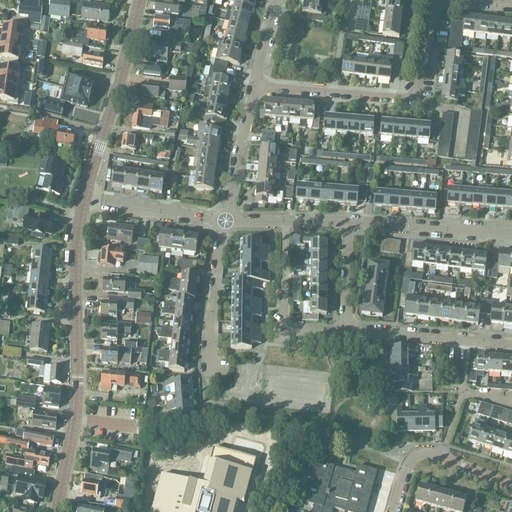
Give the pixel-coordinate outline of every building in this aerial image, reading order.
[(17,0),(17,3),(20,4),(19,8),(19,17),(28,18),(27,24),(37,25),(38,25),(41,25),(42,18),(42,16),(42,10),(38,10),(39,0),(17,0)] [(68,19),(70,2),(51,0),(50,17),(68,19)] [(233,13),(251,18),(253,8),(245,6),(246,0),(233,0),(233,3),(235,4),(233,13)] [(389,0),(387,0),(386,12),(404,14),(405,14),(406,2),(404,2),(389,0)] [(155,6),(155,9),(156,11),(156,12),(178,16),(180,6),(175,5),(160,3),(157,3),(157,5),(155,6)] [(84,5),(77,4),(76,18),(83,18),(82,20),(108,23),(110,8),(84,5)] [(327,7),(325,7),(304,4),(302,14),(311,15),(311,21),(324,23),(327,7)] [(210,8),(209,16),(216,17),(218,10),(210,8)] [(386,12),(384,23),(401,26),(403,26),(404,14),(386,12)] [(248,27),(251,18),(233,13),(230,23),(248,27)] [(370,15),(357,13),(357,20),(369,22),(370,15)] [(477,18),(465,16),(464,23),(463,29),(463,33),(475,35),(477,18)] [(41,25),(40,34),(48,35),(50,19),(42,18),(41,25)] [(155,18),(154,30),(160,31),(169,32),(171,32),(178,33),(178,30),(190,31),(191,22),(188,22),(176,21),(170,20),(166,19),(160,19),(155,18)] [(487,36),(489,19),(477,18),(475,35),(487,36)] [(498,38),(501,21),(489,19),(487,36),(498,38)] [(510,39),(511,26),(511,22),(501,21),(498,38),(510,39)] [(246,37),(248,27),(230,23),(228,32),(246,37)] [(399,38),(401,26),(384,23),(382,36),(399,38)] [(4,27),(2,38),(26,41),(27,31),(4,27)] [(74,33),(73,46),(83,47),(88,48),(89,41),(106,43),(106,42),(108,42),(109,36),(107,36),(107,31),(89,29),(88,36),(82,35),(82,34),(74,33)] [(243,47),(246,37),(228,32),(225,41),(225,42),(243,47)] [(176,42),(177,35),(164,34),(163,41),(176,42)] [(2,38),(1,48),(20,51),(24,52),(26,41),(2,38)] [(225,42),(225,41),(220,40),(218,50),(241,56),(243,47),(225,42)] [(179,54),(180,44),(161,42),(161,47),(149,46),(149,47),(147,47),(146,48),(145,50),(146,52),(148,52),(148,57),(158,58),(157,63),(167,64),(168,52),(175,53),(175,54),(179,54)] [(63,44),(62,54),(81,58),(83,47),(73,46),(63,44)] [(188,45),(187,52),(197,54),(198,46),(188,45)] [(1,48),(0,53),(0,58),(1,59),(0,64),(2,65),(3,64),(18,66),(20,51),(1,48)] [(241,56),(218,50),(215,60),(216,60),(214,66),(227,69),(228,63),(238,66),(241,56)] [(445,66),(462,68),(463,56),(447,54),(445,66)] [(102,68),(104,58),(85,55),(83,65),(102,68)] [(380,63),(378,80),(390,82),(393,59),(381,57),(380,63)] [(354,77),(356,60),(344,58),(342,75),(354,77)] [(366,78),(368,62),(356,60),(354,77),(366,78)] [(39,61),(38,77),(46,78),(48,62),(39,61)] [(378,80),(380,63),(368,62),(366,78),(378,80)] [(0,68),(0,79),(17,82),(20,66),(18,66),(3,64),(2,65),(2,69),(0,68)] [(166,75),(167,67),(163,66),(163,67),(144,65),(143,78),(161,80),(162,77),(165,77),(166,75)] [(225,75),(227,69),(214,66),(213,72),(225,75)] [(460,80),(462,68),(445,66),(444,78),(460,80)] [(213,72),(211,78),(214,79),(212,88),(230,92),(232,82),(224,80),(225,75),(213,72)] [(67,75),(64,89),(91,96),(91,94),(93,94),(94,89),(93,89),(94,82),(67,75)] [(170,85),(189,87),(191,80),(187,79),(171,77),(170,85)] [(460,87),(460,80),(444,78),(442,90),(465,93),(465,87),(460,87)] [(0,79),(0,89),(20,93),(21,82),(17,82),(0,79)] [(165,100),(165,92),(159,92),(160,87),(143,85),(142,97),(165,100)] [(187,94),(189,87),(170,85),(169,92),(185,94),(187,94)] [(228,101),(230,92),(212,88),(205,87),(203,96),(210,98),(228,101)] [(0,89),(0,100),(7,102),(7,104),(18,105),(20,93),(0,89)] [(40,101),(37,112),(62,118),(65,103),(87,109),(89,103),(91,103),(92,98),(90,98),(91,96),(64,89),(60,103),(59,105),(40,101)] [(464,98),(465,93),(442,90),(441,102),(457,104),(458,97),(464,98)] [(226,111),(228,101),(210,98),(208,107),(226,111)] [(277,119),(278,102),(265,101),(265,109),(261,109),(260,119),(265,119),(265,118),(276,119),(277,119)] [(289,120),(291,103),(278,102),(277,119),(276,119),(275,127),(282,128),(282,119),(289,120)] [(301,121),(303,104),(291,103),(289,120),(301,121)] [(151,118),(169,121),(170,113),(162,112),(161,113),(153,111),(153,106),(135,104),(133,116),(151,118)] [(319,131),(320,117),(314,117),(315,105),(303,104),(301,121),(300,129),(306,129),(306,121),(314,122),(313,130),(319,131)] [(203,106),(203,111),(207,112),(206,117),(204,123),(222,127),(223,121),(224,121),(226,121),(228,111),(227,111),(226,111),(208,107),(204,106),(203,106)] [(168,129),(169,121),(151,118),(133,116),(132,128),(149,131),(150,124),(160,125),(159,128),(168,129)] [(338,118),(326,117),(324,133),(337,134),(338,118)] [(348,135),(350,119),(338,118),(337,134),(348,135)] [(360,136),(362,120),(350,119),(348,135),(360,136)] [(362,120),(360,136),(373,137),(374,121),(362,120)] [(34,122),(32,133),(42,135),(43,133),(51,134),(55,135),(56,133),(59,133),(57,145),(73,148),(74,147),(75,146),(76,142),(75,141),(76,135),(64,133),(65,131),(60,131),(60,128),(57,127),(58,123),(45,121),(44,124),(34,122)] [(393,138),(394,123),(382,122),(381,137),(393,138)] [(405,139),(406,124),(394,123),(393,138),(405,139)] [(220,143),(221,133),(212,131),(213,125),(204,124),(200,124),(197,140),(201,140),(220,143)] [(417,140),(418,125),(406,124),(405,139),(417,140)] [(418,125),(417,140),(429,141),(431,126),(418,125)] [(274,145),(275,138),(275,133),(263,131),(261,144),(274,145)] [(135,150),(136,138),(123,136),(122,149),(135,150)] [(201,140),(197,140),(188,138),(179,137),(178,142),(187,143),(186,145),(196,147),(196,149),(219,152),(220,143),(201,140)] [(276,162),(278,149),(261,148),(260,161),(276,162)] [(217,162),(219,152),(196,149),(194,159),(217,162)] [(296,162),(297,151),(290,151),(289,161),(296,162)] [(217,162),(194,159),(193,169),(197,169),(216,172),(217,162)] [(43,160),(39,177),(47,179),(43,192),(44,192),(50,194),(60,196),(63,187),(60,186),(65,166),(51,163),(43,160)] [(276,162),(260,161),(259,173),(275,175),(276,167),(281,168),(282,162),(276,162)] [(373,185),(375,171),(375,167),(366,166),(365,170),(368,170),(367,184),(373,185)] [(215,181),(216,172),(197,169),(196,179),(215,181)] [(124,188),(127,172),(114,170),(112,186),(124,188)] [(137,190),(139,174),(127,172),(124,188),(137,190)] [(280,187),(280,182),(275,181),(275,175),(259,173),(258,186),(278,187),(280,187)] [(137,190),(137,192),(142,193),(144,192),(144,191),(149,192),(152,176),(139,174),(137,190)] [(152,176),(149,192),(162,194),(165,178),(166,178),(166,175),(160,174),(160,177),(152,176)] [(169,176),(167,186),(174,187),(176,178),(174,177),(169,176)] [(213,191),(215,181),(196,179),(195,189),(213,191)] [(321,203),(322,188),(316,188),(317,179),(311,179),(310,187),(309,202),(321,203)] [(461,191),(462,185),(456,184),(455,191),(449,190),(448,205),(460,206),(461,191)] [(277,193),(278,187),(258,186),(256,198),(257,198),(257,203),(267,204),(268,199),(273,199),(274,193),(277,193)] [(309,202),(310,187),(298,186),(296,201),(309,202)] [(346,190),(345,206),(357,207),(357,202),(366,203),(367,187),(358,186),(357,191),(346,190)] [(484,208),(486,187),(480,186),(479,192),(473,192),(472,207),(484,208)] [(496,209),(497,194),(491,193),(492,187),(486,187),(484,208),(496,209)] [(333,204),(334,189),(322,188),(321,203),(333,204)] [(345,206),(346,190),(334,189),(333,204),(345,206)] [(389,194),(389,190),(384,189),(383,193),(376,193),(375,208),(387,209),(388,194),(389,194)] [(472,207),(473,192),(461,191),(460,206),(472,207)] [(400,195),(389,194),(388,194),(387,209),(399,210),(400,195)] [(508,210),(509,195),(497,194),(496,209),(508,210)] [(411,211),(412,196),(400,195),(399,210),(411,211)] [(423,212),(424,197),(412,196),(411,211),(423,212)] [(424,197),(423,212),(435,213),(437,198),(424,197)] [(7,213),(6,221),(13,222),(13,220),(25,222),(24,230),(33,232),(32,234),(32,238),(44,240),(45,234),(51,236),(52,234),(54,234),(55,226),(53,226),(54,224),(46,222),(47,220),(35,218),(35,220),(27,218),(27,216),(27,217),(29,210),(15,207),(14,214),(7,213)] [(110,225),(108,240),(131,244),(134,228),(121,226),(121,227),(110,225)] [(171,251),(174,234),(162,232),(159,249),(166,250),(165,255),(170,256),(171,251)] [(174,234),(171,251),(183,253),(186,236),(186,233),(180,232),(179,233),(178,235),(174,234)] [(186,236),(183,253),(195,255),(198,238),(186,236)] [(311,243),(311,255),(327,255),(328,243),(319,243),(319,237),(307,236),(307,243),(311,243)] [(6,238),(5,245),(18,247),(18,240),(6,238)] [(144,240),(142,252),(148,253),(150,241),(144,240)] [(251,256),(251,242),(241,242),(240,256),(251,256)] [(251,256),(270,256),(270,248),(261,247),(261,242),(251,242),(251,256)] [(405,266),(411,267),(412,264),(424,265),(426,248),(414,246),(413,255),(407,254),(405,266)] [(436,267),(439,250),(426,248),(424,265),(436,267)] [(32,263),(50,265),(52,252),(34,250),(32,263)] [(99,259),(98,264),(100,265),(100,267),(114,268),(115,264),(123,265),(124,252),(116,251),(102,250),(101,260),(99,259)] [(448,269),(451,251),(439,250),(436,267),(448,269)] [(461,270),(463,253),(451,251),(448,269),(461,270)] [(490,279),(492,265),(486,264),(487,256),(487,255),(486,253),(481,252),(479,253),(479,255),(475,255),(473,272),(485,274),(484,278),(490,279)] [(510,271),(511,256),(511,253),(500,252),(498,266),(492,265),(490,279),(496,280),(498,269),(510,271)] [(473,272),(475,255),(463,253),(461,270),(473,272)] [(327,267),(327,255),(311,255),(311,267),(327,267)] [(251,269),(251,256),(240,256),(240,269),(251,269)] [(270,264),(270,256),(251,256),(251,269),(261,269),(261,264),(270,264)] [(157,275),(159,259),(139,257),(138,272),(157,275)] [(49,277),(50,265),(32,263),(31,275),(49,277)] [(365,290),(386,293),(389,266),(368,264),(365,290)] [(327,279),(327,267),(311,267),(311,279),(327,279)] [(251,282),(251,269),(240,269),(240,282),(242,282),(251,282)] [(261,274),(261,269),(251,269),(251,282),(261,283),(270,283),(270,274),(261,274)] [(47,289),(49,277),(31,275),(29,287),(47,289)] [(170,286),(196,289),(198,276),(183,275),(182,281),(170,280),(170,286)] [(104,279),(103,292),(128,294),(127,299),(141,300),(142,292),(130,291),(130,289),(125,289),(125,281),(104,279)] [(327,291),(327,279),(311,279),(311,291),(327,291)] [(240,282),(232,282),(232,296),(242,296),(242,282),(240,282)] [(261,283),(251,282),(242,282),(242,296),(253,296),(253,290),(261,291),(261,283)] [(401,295),(408,296),(409,283),(403,282),(401,295)] [(195,301),(196,289),(170,286),(169,291),(181,293),(180,299),(193,301),(195,301)] [(46,302),(47,289),(29,287),(28,300),(46,302)] [(503,325),(505,308),(500,308),(501,299),(494,298),(496,288),(489,287),(487,301),(486,315),(492,316),(491,324),(503,325)] [(382,318),(386,293),(365,290),(362,315),(382,318)] [(327,303),(327,291),(311,291),(310,303),(327,303)] [(408,296),(401,295),(400,307),(406,308),(405,316),(417,318),(419,300),(407,299),(408,296)] [(242,309),(242,296),(232,296),(231,309),(242,309)] [(253,301),(253,296),(242,296),(242,309),(261,309),(261,301),(253,301)] [(7,310),(8,297),(1,297),(0,309),(7,310)] [(419,300),(417,318),(429,320),(432,302),(432,299),(420,298),(419,300)] [(102,303),(101,316),(116,318),(117,312),(125,313),(125,311),(134,311),(134,300),(118,299),(118,304),(102,303)] [(164,309),(192,312),(193,301),(180,299),(178,299),(177,305),(165,303),(165,304),(165,309),(164,309)] [(45,314),(46,302),(28,300),(27,312),(33,313),(39,313),(45,314)] [(486,315),(487,301),(481,301),(480,309),(468,307),(466,324),(478,326),(480,314),(486,315)] [(442,321),(444,304),(432,302),(429,320),(442,321)] [(302,321),(318,322),(318,315),(327,316),(327,303),(310,303),(310,315),(302,315),(302,321)] [(454,323),(456,305),(444,304),(442,321),(454,323)] [(466,324),(468,307),(456,305),(454,323),(466,324)] [(511,309),(505,308),(503,325),(511,326),(511,309)] [(190,324),(192,312),(164,309),(164,315),(176,316),(175,323),(190,324)] [(242,322),(242,309),(231,309),(231,322),(242,322)] [(261,317),(261,309),(242,309),(242,322),(252,322),(252,317),(261,317)] [(136,313),(135,324),(149,325),(150,314),(136,313)] [(9,323),(2,323),(0,322),(0,336),(8,337),(9,323)] [(242,336),(242,322),(231,322),(231,336),(242,336)] [(252,328),(252,322),(242,322),(242,336),(261,336),(261,328),(252,328)] [(162,330),(162,333),(189,336),(190,324),(175,323),(174,329),(162,327),(162,330)] [(131,337),(132,325),(116,324),(116,327),(102,327),(101,340),(117,341),(117,336),(131,337)] [(31,339),(49,341),(50,329),(33,327),(31,339)] [(161,333),(161,338),(173,340),(172,347),(187,348),(189,336),(162,333),(161,333)] [(241,349),(242,336),(231,336),(231,349),(241,349)] [(261,344),(261,336),(242,336),(241,349),(252,350),(252,344),(261,344)] [(47,354),(49,341),(31,339),(30,352),(47,354)] [(137,349),(124,348),(119,347),(119,352),(103,350),(101,363),(118,365),(130,366),(132,353),(137,354),(141,355),(141,356),(148,357),(149,351),(142,350),(137,349)] [(159,352),(159,357),(186,360),(187,348),(172,347),(171,353),(159,351),(159,352)] [(21,350),(3,348),(3,349),(1,349),(1,356),(20,358),(21,350)] [(391,361),(407,361),(407,352),(417,352),(417,348),(391,348),(391,361)] [(488,373),(490,357),(478,356),(477,364),(471,364),(469,383),(476,383),(477,372),(488,373)] [(184,373),(186,360),(159,357),(158,363),(170,364),(169,371),(184,373)] [(501,375),(502,358),(490,357),(488,373),(501,375)] [(511,375),(511,359),(502,358),(501,375),(511,375)] [(43,368),(44,361),(28,359),(27,366),(43,368)] [(391,373),(417,373),(417,368),(407,368),(407,361),(391,361),(391,373)] [(61,384),(63,368),(45,366),(43,382),(61,384)] [(134,389),(141,390),(142,378),(103,373),(102,386),(102,392),(111,393),(111,387),(124,388),(125,384),(135,385),(134,389)] [(417,373),(391,373),(391,385),(395,385),(395,393),(410,393),(410,384),(408,384),(407,377),(417,377),(417,373)] [(458,383),(458,380),(459,375),(450,374),(449,382),(458,383)] [(175,394),(192,393),(191,381),(165,383),(165,387),(174,386),(175,394)] [(43,391),(42,395),(44,397),(43,407),(59,409),(61,390),(45,388),(45,389),(43,391)] [(166,403),(166,407),(167,407),(193,405),(192,393),(175,394),(175,402),(166,403)] [(156,397),(146,397),(147,407),(157,407),(156,397)] [(5,400),(5,405),(16,407),(35,410),(36,404),(17,401),(11,400),(11,401),(5,400)] [(489,419),(493,407),(481,403),(477,415),(489,419)] [(166,408),(167,412),(166,411),(176,411),(176,419),(193,418),(193,405),(167,407),(166,407),(166,408)] [(410,433),(423,433),(422,406),(418,406),(418,416),(410,416),(410,433)] [(422,406),(423,433),(435,433),(435,428),(442,428),(442,413),(434,413),(434,416),(427,416),(427,406),(422,406)] [(410,433),(410,416),(402,416),(402,407),(397,407),(398,416),(397,416),(398,433),(410,433)] [(501,422),(505,410),(493,407),(489,419),(501,422)] [(18,409),(17,416),(22,417),(22,418),(33,419),(32,427),(40,428),(40,429),(56,430),(56,426),(57,416),(29,412),(30,410),(18,409)] [(511,425),(511,412),(505,410),(501,422),(511,425)] [(205,427),(203,434),(211,436),(212,429),(205,427)] [(481,446),(485,431),(473,427),(469,442),(481,446)] [(18,431),(16,438),(24,439),(23,442),(29,443),(52,447),(54,438),(25,432),(18,431)] [(492,450),(497,435),(485,431),(481,446),(492,450)] [(208,444),(211,436),(203,434),(201,442),(208,444)] [(503,453),(508,438),(497,435),(492,450),(503,453)] [(0,437),(0,445),(31,452),(32,448),(29,448),(29,443),(23,442),(0,437)] [(511,456),(511,439),(508,438),(503,453),(511,456)] [(161,475),(151,511),(234,511),(237,503),(244,504),(256,460),(213,449),(203,487),(161,475)] [(91,463),(90,470),(98,472),(98,474),(107,476),(109,466),(110,461),(118,462),(119,457),(132,459),(136,460),(137,453),(133,452),(120,450),(119,456),(93,451),(91,463)] [(7,457),(6,466),(19,468),(30,470),(31,463),(33,464),(33,465),(48,468),(50,457),(36,454),(36,453),(28,452),(26,459),(7,457)] [(331,511),(333,508),(345,511),(366,511),(377,472),(358,467),(356,474),(343,471),(345,464),(341,462),(339,470),(333,469),(334,467),(316,463),(305,504),(314,506),(312,511),(331,511)] [(0,474),(0,487),(8,489),(8,486),(11,486),(12,477),(18,478),(15,495),(24,497),(23,502),(38,505),(39,498),(43,499),(46,482),(33,480),(35,472),(20,469),(10,468),(9,476),(7,476),(0,475),(0,474)] [(82,484),(81,487),(83,489),(82,494),(96,497),(96,499),(99,499),(99,494),(97,493),(99,484),(101,485),(103,478),(86,475),(84,483),(82,484)] [(117,498),(116,508),(132,510),(137,480),(131,479),(127,479),(124,497),(118,496),(118,498),(117,498)] [(428,506),(432,489),(420,486),(416,502),(428,506)] [(439,509),(444,493),(432,489),(428,506),(439,509)] [(449,511),(450,511),(455,496),(444,493),(439,509),(449,511)] [(455,496),(450,511),(463,511),(467,499),(455,496)]
